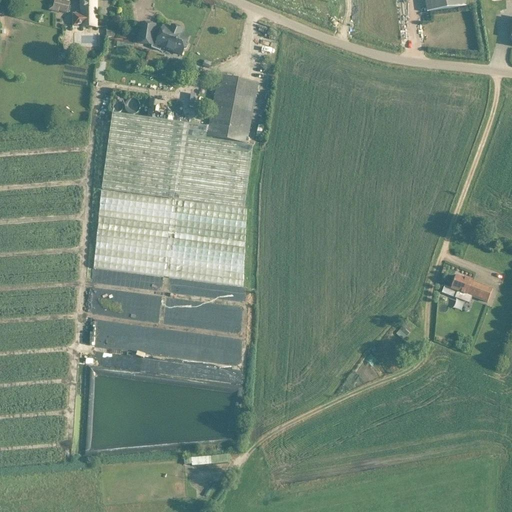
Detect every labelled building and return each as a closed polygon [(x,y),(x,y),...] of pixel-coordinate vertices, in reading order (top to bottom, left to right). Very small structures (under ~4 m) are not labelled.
[(50,0),(48,11),(58,13),(58,12),(67,14),(70,3),(61,1),(61,0),(50,0)] [(96,28),(95,0),(81,0),(81,10),(79,10),(79,14),(72,14),(72,28),(81,28),(96,28)] [(424,0),(427,13),(466,7),(465,0),(424,0)] [(187,50),(188,45),(187,42),(189,38),(181,34),(182,31),(172,26),(171,30),(163,27),(158,40),(153,39),(155,26),(141,24),(138,44),(151,46),(151,48),(160,51),(162,47),(181,55),(184,50),(187,50)] [(246,144),(256,94),(258,84),(219,76),(207,137),(246,144)] [(208,126),(112,114),(93,269),(243,287),(247,210),(243,210),(252,146),(206,140),(208,126)] [(463,279),(455,277),(451,289),(457,292),(454,299),(469,304),(472,297),(487,303),(492,290),(471,282),(472,280),(464,277),(463,279)] [(404,325),(400,330),(407,337),(412,332),(404,325)] [(378,359),(384,355),(380,349),(374,353),(378,359)] [(186,458),(183,459),(184,465),(192,464),(192,465),(230,463),(230,455),(186,458)]
